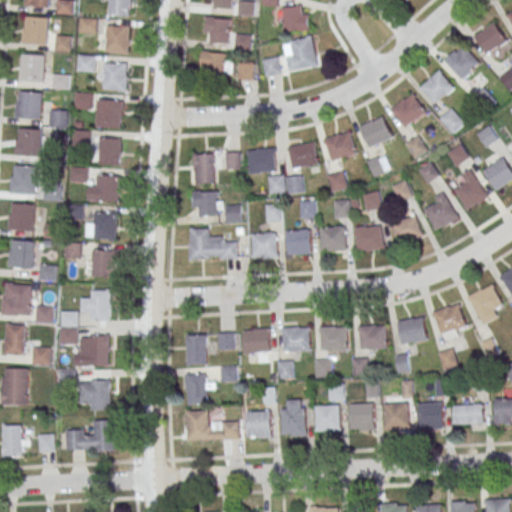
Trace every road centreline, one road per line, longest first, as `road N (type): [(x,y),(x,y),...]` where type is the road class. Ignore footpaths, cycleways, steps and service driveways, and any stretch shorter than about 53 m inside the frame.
road 1 (residential): [(511,461),(0,486)]
road 2 (residential): [(154,511),(150,325),(169,0)]
road 3 (residential): [(511,226),(434,273),(384,287),(151,298)]
road 4 (residential): [(459,0),(398,58),(338,96),(267,113),(162,118)]
road 5 (residential): [(375,74),(339,10),(344,0),(410,42)]
